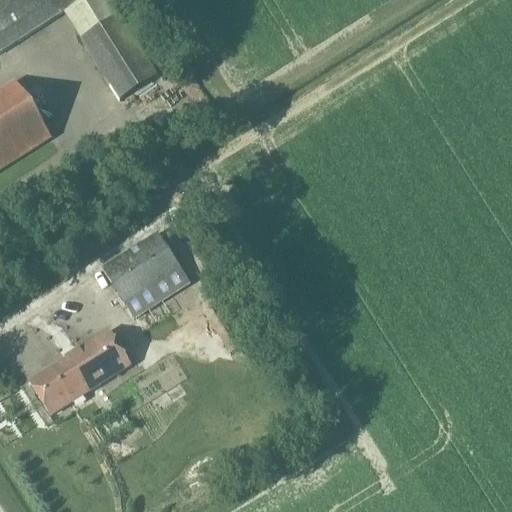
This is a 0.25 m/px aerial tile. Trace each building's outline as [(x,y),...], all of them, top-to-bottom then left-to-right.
[(0,0),(0,54),(84,0),(0,0)] [(118,102),(157,78),(119,17),(80,41),(118,102)] [(0,170),(49,139),(13,83),(0,91),(0,170)] [(156,234),(101,269),(133,321),(134,320),(143,333),(170,316),(161,303),(189,285),(156,234)] [(228,356),(248,343),(222,301),(202,314),(228,356)] [(49,417),(129,366),(108,333),(28,383),(49,417)]
